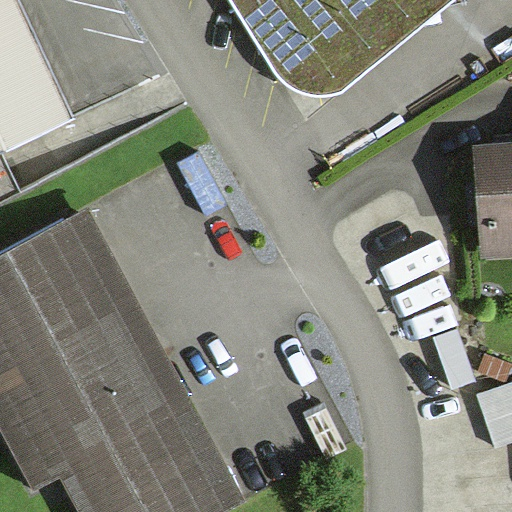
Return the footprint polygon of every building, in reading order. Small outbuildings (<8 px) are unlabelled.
[(0,0),(0,165),(87,124),(26,0),(0,0)] [(238,0),(286,76),(308,93),(331,101),(356,101),(475,0),(238,0)] [(511,150),(490,151),(492,261),(511,260),(511,150)] [(98,215),(0,265),(0,417),(41,496),(81,476),(99,511),(222,511),(245,500),(98,215)] [(511,393),(488,400),(502,448),(511,444),(511,393)]
